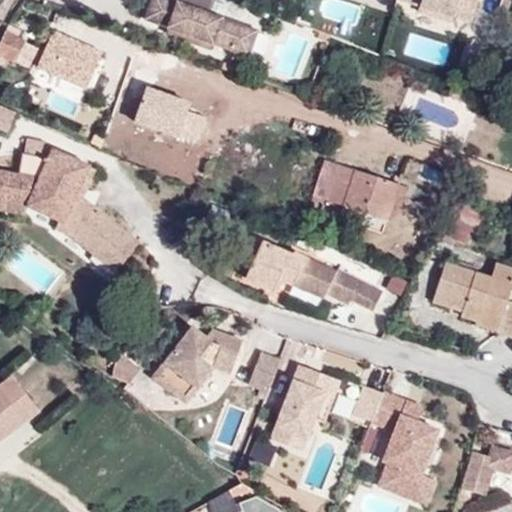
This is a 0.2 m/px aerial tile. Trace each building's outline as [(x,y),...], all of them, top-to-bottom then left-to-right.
[(180,0),(180,1),(178,0),(152,0),(147,14),(172,23),(171,28),(234,51),(244,23),(210,12),(214,0),(180,0)] [(400,0),(418,5),(417,9),(468,26),(476,0),(400,0)] [(172,23),(147,14),(145,19),(171,28),(172,23)] [(244,23),(234,51),(249,56),(258,29),(244,23)] [(55,28),(35,73),(86,95),(106,50),(55,28)] [(16,61),(27,40),(7,31),(0,45),(0,63),(3,65),(8,57),(16,61)] [(14,116),(0,110),(0,130),(7,133),(14,116)] [(18,175),(0,171),(0,209),(21,214),(26,204),(63,221),(61,227),(116,271),(139,241),(76,194),(88,165),(53,150),(49,159),(23,154),(18,175)] [(329,200),(340,165),(325,160),(313,195),(329,200)] [(392,202),(398,184),(340,165),(329,200),(386,219),(392,202)] [(408,187),(398,184),(392,202),(402,204),(408,187)] [(337,270),(292,249),(292,252),(260,238),(242,278),(272,292),(278,278),(325,300),(328,294),(350,304),(352,300),(373,310),(383,288),(339,268),(337,270)] [(511,335),(511,302),(507,301),(511,286),(511,268),(495,263),(491,277),(446,262),(433,301),(463,310),(462,315),(477,320),(476,323),(511,335)] [(212,342),(207,338),(190,325),(151,376),(174,393),(185,378),(199,388),(215,367),(230,373),(243,341),(225,334),(221,346),(212,342)] [(225,334),(213,330),(207,338),(212,342),(221,346),(225,334)] [(267,391),(280,357),(261,350),(248,384),(267,391)] [(113,376),(129,384),(140,369),(119,353),(113,376)] [(315,419),(331,377),(299,365),(271,439),(302,451),(315,419)] [(0,440),(14,428),(0,411),(25,391),(12,375),(0,384),(0,440)] [(323,422),(339,380),(331,377),(315,419),(323,422)] [(185,378),(174,393),(187,403),(199,388),(185,378)] [(371,422),(382,393),(364,386),(352,414),(371,422)] [(39,408),(25,391),(0,411),(14,428),(39,408)] [(371,422),(369,427),(389,435),(380,460),(386,462),(377,484),(424,502),(433,479),(419,473),(435,431),(412,421),(417,408),(382,393),(371,422)] [(257,439),(250,457),(268,464),(275,446),(257,439)] [(487,454),(473,450),(461,488),(486,495),(494,468),(511,473),(511,472),(511,449),(490,443),(487,454)] [(471,494),(460,491),(456,506),(467,509),(471,494)]
